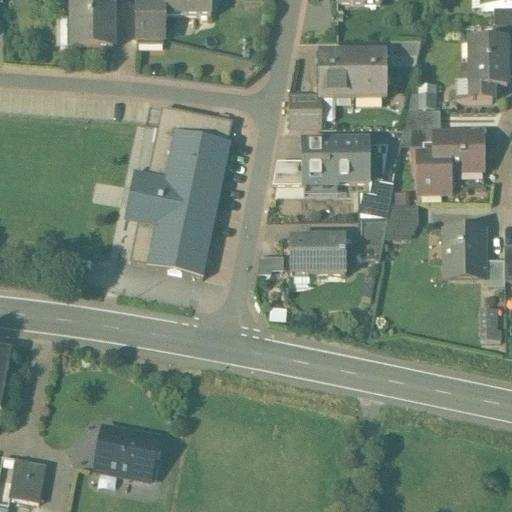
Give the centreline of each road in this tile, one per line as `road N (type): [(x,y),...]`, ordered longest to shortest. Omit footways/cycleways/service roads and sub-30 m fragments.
road 1 (secondary): [(511,403),(227,345)]
road 2 (residential): [(274,108),(0,80)]
road 3 (residential): [(227,345),(274,108)]
road 4 (secondary): [(227,345),(0,311)]
road 5 (residential): [(511,111),(501,128),(503,233)]
